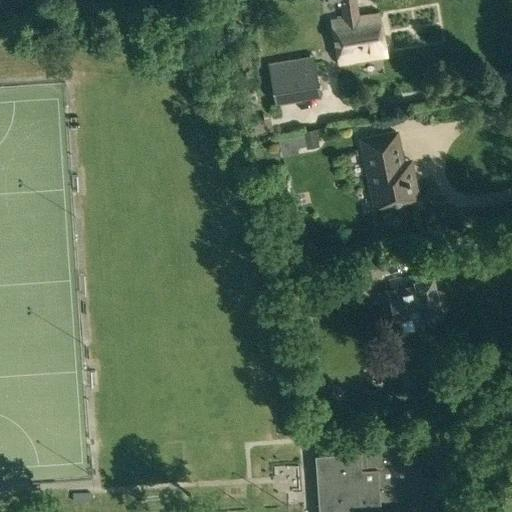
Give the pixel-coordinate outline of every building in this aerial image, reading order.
[(332,19),(339,61),(387,53),(379,11),(359,15),(356,0),(327,0),(328,1),(331,0),(340,0),(344,17),(332,19)] [(314,54),(268,61),(275,101),(320,94),(314,54)] [(305,130),(308,145),(319,143),(316,127),(305,130)] [(362,138),(376,207),(418,198),(415,181),(409,182),(407,169),(401,170),(400,164),(402,164),(396,131),(362,138)] [(300,282),(305,301),(314,299),(314,300),(370,286),(364,264),(309,278),(309,280),(300,282)] [(381,297),(386,320),(422,312),(423,316),(441,312),(432,275),(414,279),(415,283),(387,290),(389,296),(381,297)] [(371,316),(364,290),(327,300),(334,323),(349,319),(350,322),(371,316)] [(434,374),(437,391),(457,387),(455,371),(434,374)] [(438,511),(436,472),(413,474),(413,464),(404,464),(402,442),(364,445),(365,450),(315,453),(315,454),(324,454),(327,498),(320,498),(320,511),(438,511)] [(318,511),(317,489),(292,491),(293,511),(318,511)]
